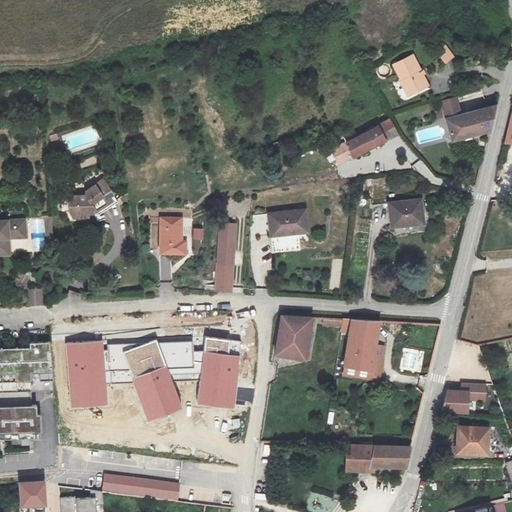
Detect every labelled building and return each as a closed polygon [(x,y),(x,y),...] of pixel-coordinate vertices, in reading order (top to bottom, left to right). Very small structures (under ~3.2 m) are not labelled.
[(448,58),(456,52),(448,41),(440,48),(448,58)] [(396,62),(407,83),(411,82),(416,91),(431,82),(416,52),(412,54),(396,62)] [(387,63),(375,69),(381,80),(392,74),(387,63)] [(411,82),(407,83),(411,93),(416,91),(411,82)] [(449,113),(462,109),(457,95),(444,100),(449,113)] [(456,138),(491,130),(498,103),(450,116),(456,138)] [(352,154),(398,134),(390,118),(347,138),(344,140),(352,154)] [(96,205),(98,208),(117,195),(104,177),(88,188),(88,193),(72,194),(73,210),(77,214),(91,213),(91,209),(96,205)] [(117,195),(98,208),(101,212),(120,199),(117,195)] [(426,198),(395,202),(398,225),(428,221),(426,198)] [(286,227),(286,232),(310,229),(309,207),(271,212),(273,228),(286,227)] [(54,214),(43,214),(47,219),(48,233),(55,232),(54,214)] [(188,219),(166,217),(164,251),(191,254),(192,243),(186,242),(188,219)] [(27,219),(0,220),(0,251),(11,251),(10,236),(27,235),(27,219)] [(225,224),(224,234),(238,235),(239,224),(225,224)] [(238,235),(224,234),(219,292),(234,293),(238,235)] [(34,284),(34,300),(48,300),(47,284),(34,284)] [(288,314),(281,356),(312,360),(320,315),(288,314)] [(351,333),(347,365),(377,368),(386,318),(350,317),(349,317),(347,332),(351,333)] [(59,386),(55,336),(34,338),(34,342),(32,342),(32,346),(0,347),(0,434),(43,433),(43,428),(38,428),(38,404),(0,405),(0,401),(37,400),(37,387),(59,386)] [(199,378),(196,402),(233,407),(236,384),(239,354),(240,340),(203,336),(202,349),(199,373),(199,378)] [(132,345),(122,349),(128,370),(129,377),(131,380),(146,420),(182,407),(172,380),(170,374),(163,358),(157,341),(156,338),(132,345)] [(103,339),(64,341),(69,406),(107,403),(106,383),(125,381),(125,378),(112,379),(112,371),(110,371),(109,368),(108,368),(106,349),(104,349),(103,339)] [(193,340),(157,341),(163,358),(170,374),(172,380),(193,378),(192,373),(199,373),(202,349),(193,349),(193,340)] [(107,349),(106,349),(108,368),(109,368),(110,371),(112,371),(128,370),(122,349),(132,345),(131,342),(107,343),(107,349)] [(468,400),(486,402),(487,384),(462,382),(462,389),(447,388),(440,412),(467,413),(468,400)] [(47,428),(46,400),(37,400),(0,401),(0,405),(38,404),(38,428),(43,428),(47,428)] [(482,426),(458,425),(458,452),(482,452),(482,426)] [(353,464),(364,466),(370,443),(364,443),(357,443),(353,464)] [(370,443),(364,466),(374,468),(405,470),(411,447),(378,445),(378,443),(370,443)] [(181,484),(104,473),(102,490),(179,501),(181,484)] [(47,481),(20,483),(22,509),(49,507),(47,481)] [(71,497),(58,497),(58,511),(94,511),(94,500),(72,500),(71,497)] [(476,508),(459,511),(502,511),(500,503),(476,508)]
